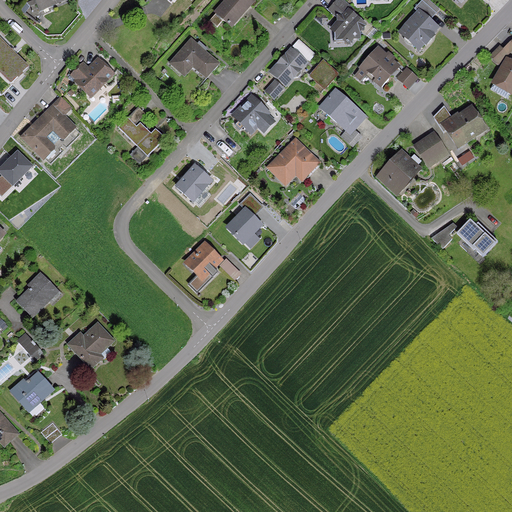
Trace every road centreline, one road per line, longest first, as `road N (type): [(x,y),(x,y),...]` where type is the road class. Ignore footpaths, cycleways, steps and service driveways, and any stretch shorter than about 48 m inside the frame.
road 1 (residential): [(511,9),(209,331)]
road 2 (residential): [(209,331),(123,410),(0,494)]
road 3 (residential): [(194,133),(124,211),(119,228),(132,254),(209,331)]
road 4 (residential): [(315,0),(194,133)]
road 5 (residential): [(86,29),(194,133)]
